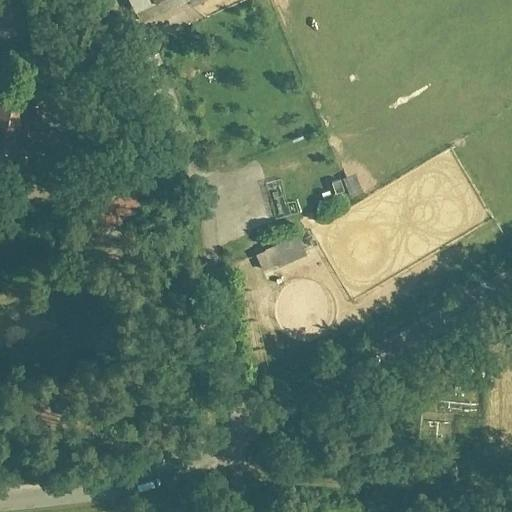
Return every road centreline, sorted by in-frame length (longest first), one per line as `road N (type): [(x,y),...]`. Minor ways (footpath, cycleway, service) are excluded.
road 1 (unclassified): [(0,492),(113,481),(511,270)]
road 2 (track): [(511,493),(239,476)]
